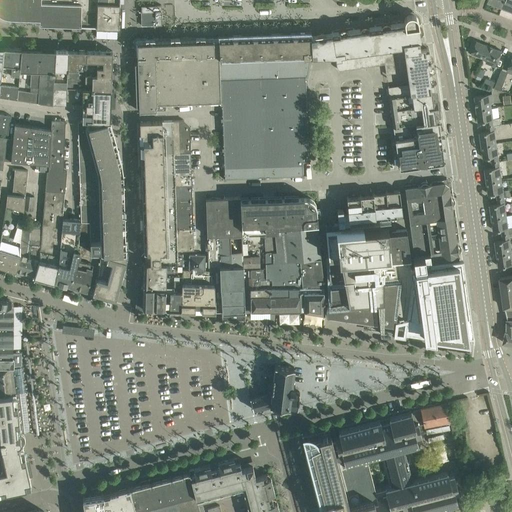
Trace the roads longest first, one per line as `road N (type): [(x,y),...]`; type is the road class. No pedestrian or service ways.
road 1 (residential): [(38,295),(131,328),(473,368)]
road 2 (unclassified): [(129,115),(204,120),(203,188),(358,182),(465,165)]
road 3 (residential): [(58,494),(72,479),(268,427)]
road 4 (residential): [(268,427),(473,368)]
road 5 (tertiary): [(488,330),(465,165)]
road 6 (residential): [(319,12),(191,17),(182,0)]
